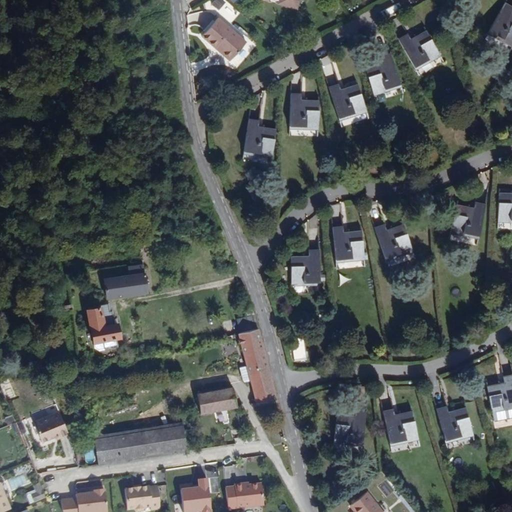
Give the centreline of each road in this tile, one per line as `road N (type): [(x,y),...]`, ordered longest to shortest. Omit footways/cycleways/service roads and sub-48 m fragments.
road 1 (residential): [(249,271),(301,207),(326,194),(414,190),(473,160),(511,152)]
road 2 (residential): [(60,479),(265,454),(307,511)]
road 3 (residential): [(191,124),(406,0)]
road 4 (residential): [(279,379),(432,371),(511,333)]
road 5 (residential): [(249,271),(191,124)]
road 6 (residential): [(308,511),(279,379)]
road 7 (residential): [(191,124),(176,0)]
